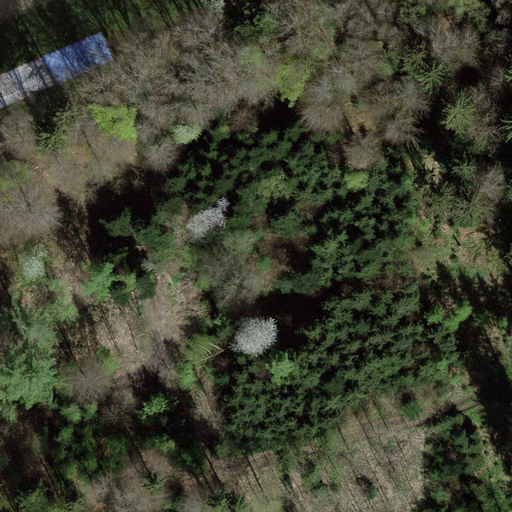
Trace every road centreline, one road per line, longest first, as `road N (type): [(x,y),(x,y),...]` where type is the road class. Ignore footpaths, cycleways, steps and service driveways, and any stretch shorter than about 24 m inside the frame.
road 1 (track): [(292,0),(167,49),(0,134)]
road 2 (track): [(511,388),(223,469)]
